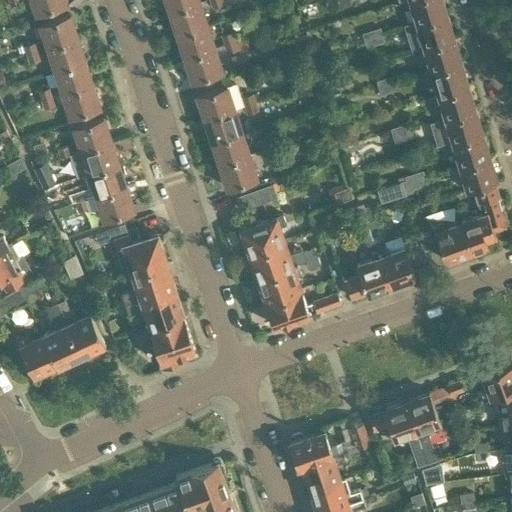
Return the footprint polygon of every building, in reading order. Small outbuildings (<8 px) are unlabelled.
[(65,2),(64,0),(31,0),(36,12),(65,2)] [(165,0),(169,12),(198,2),(197,0),(165,0)] [(411,22),(411,23),(446,13),(441,0),(404,0),(406,8),(411,6),(415,21),(411,22)] [(206,24),(198,2),(169,12),(176,34),(206,24)] [(37,50),(77,37),(69,13),(40,23),(47,46),(37,50)] [(453,37),(446,13),(411,23),(414,31),(418,30),(423,45),(418,46),(418,47),(453,37)] [(176,34),(184,57),(213,47),(206,24),(176,34)] [(374,43),(382,40),(379,29),(371,31),(374,43)] [(298,34),(301,44),(313,41),(310,31),(298,34)] [(362,34),(366,45),(374,43),(371,31),(362,34)] [(223,43),(234,40),(231,32),(221,35),(223,43)] [(84,60),(77,37),(37,50),(40,59),(50,56),(55,69),(84,60)] [(425,70),(425,71),(460,61),(453,37),(418,47),(420,55),(425,54),(430,69),(425,70)] [(234,41),(234,40),(223,43),(226,52),(242,47),(241,38),(234,41)] [(24,44),(26,53),(37,50),(34,41),(24,44)] [(221,70),(213,47),(184,57),(191,80),(221,70)] [(40,59),(37,50),(26,53),(29,62),(40,59)] [(92,82),(84,60),(55,69),(62,92),(92,82)] [(467,84),(460,61),(425,71),(428,79),(432,77),(437,92),(432,94),(432,95),(467,84)] [(293,87),(301,84),(298,73),(290,76),(293,87)] [(388,90),(396,88),(393,76),(385,79),(388,90)] [(385,79),(377,81),(380,93),(388,90),(385,79)] [(99,106),(92,82),(62,92),(69,116),(99,106)] [(304,93),(312,91),(310,83),(302,85),(304,93)] [(440,118),(440,119),(474,108),(467,84),(432,95),(435,103),(440,101),(444,117),(440,118)] [(196,95),(204,118),(233,109),(225,85),(196,95)] [(38,90),(41,99),(51,96),(48,87),(38,90)] [(240,96),(243,105),(254,102),(251,93),(240,96)] [(54,105),(51,96),(41,99),(44,108),(54,105)] [(257,111),(254,102),(243,105),(246,114),(257,111)] [(6,112),(12,123),(20,119),(15,108),(6,112)] [(481,132),(474,108),(440,119),(442,126),(447,125),(451,140),(447,141),(447,142),(481,132)] [(240,131),(233,109),(204,118),(211,141),(240,131)] [(80,150),(110,140),(103,117),(73,126),(80,150)] [(403,138),(411,136),(408,124),(399,126),(403,138)] [(399,126),(391,129),(395,141),(403,138),(399,126)] [(0,139),(8,135),(5,129),(0,132),(0,139)] [(211,141),(218,164),(248,154),(240,131),(211,141)] [(488,156),(481,132),(447,142),(449,150),(454,149),(459,164),(454,165),(454,166),(488,156)] [(255,142),(258,151),(268,147),(266,138),(255,142)] [(118,163),(110,140),(80,150),(88,172),(118,163)] [(57,148),(59,157),(70,154),(67,145),(57,148)] [(271,156),(268,147),(258,151),(261,160),(271,156)] [(255,177),(248,154),(218,164),(226,187),(255,177)] [(496,180),(488,156),(454,166),(456,174),(451,176),(456,192),(473,187),(474,187),(492,181),(496,180)] [(5,164),(11,174),(24,167),(19,157),(5,164)] [(55,181),(45,161),(33,167),(43,187),(55,181)] [(125,185),(118,163),(88,172),(92,187),(81,190),(84,199),(95,195),(125,185)] [(417,186),(426,184),(422,171),(414,174),(417,186)] [(406,180),(407,180),(409,188),(410,188),(417,186),(414,174),(405,176),(406,180)] [(377,189),(380,200),(411,191),(410,188),(409,188),(407,180),(406,180),(377,189)] [(497,197),(492,181),(474,187),(479,205),(482,204),(483,207),(474,210),(476,216),(462,221),(472,250),(487,245),(485,238),(495,234),(494,230),(504,226),(495,198),(497,197)] [(272,184),(236,197),(241,210),(277,197),(272,184)] [(125,185),(95,195),(103,218),(133,209),(125,185)] [(87,208),(84,199),(74,202),(77,211),(87,208)] [(377,217),(373,205),(364,208),(368,220),(377,217)] [(360,223),(368,220),(364,208),(356,210),(360,223)] [(246,254),(283,241),(278,226),(286,223),(283,213),(240,228),(244,239),(242,243),(246,254)] [(444,260),(472,250),(462,221),(447,226),(445,220),(431,225),(433,231),(435,230),(444,260)] [(108,240),(113,238),(113,237),(127,233),(124,223),(104,230),(108,240)] [(25,225),(14,231),(19,240),(30,234),(25,225)] [(126,255),(131,271),(165,260),(156,233),(130,242),(127,233),(113,237),(113,238),(119,257),(126,255)] [(0,236),(0,250),(11,245),(5,234),(0,236)] [(288,254),(283,241),(246,254),(249,263),(253,266),(257,277),(298,263),(305,260),(302,251),(301,249),(288,254)] [(26,278),(25,276),(30,274),(20,256),(18,256),(11,245),(0,250),(0,280),(5,289),(26,278)] [(305,260),(317,256),(314,247),(302,251),(305,260)] [(404,247),(381,255),(391,284),(414,276),(404,247)] [(366,293),(391,284),(381,255),(379,250),(371,253),(373,258),(356,264),(366,293)] [(74,254),(62,261),(70,277),(82,272),(74,254)] [(317,256),(305,260),(308,268),(320,264),(317,256)] [(165,260),(131,271),(136,287),(120,292),(124,302),(174,286),(170,274),(174,270),(171,261),(165,260)] [(298,263),(257,277),(260,286),(258,289),(261,298),(265,300),(300,288),(295,275),(301,273),(298,263)] [(19,286),(24,295),(46,283),(42,275),(19,286)] [(0,313),(27,300),(24,295),(19,286),(0,296),(0,313)] [(178,301),(174,286),(124,302),(128,314),(143,308),(148,324),(185,313),(187,310),(184,301),(178,301)] [(305,302),(300,288),(265,300),(273,325),(340,302),(337,292),(313,301),(312,300),(305,302)] [(58,302),(82,352),(91,348),(97,350),(104,347),(105,342),(90,312),(73,319),(64,299),(58,302)] [(69,358),(82,352),(58,302),(45,307),(55,328),(43,333),(58,365),(61,367),(68,364),(69,358)] [(185,313),(148,324),(163,368),(181,362),(178,354),(194,349),(183,314),(185,313)] [(119,329),(115,318),(108,321),(111,331),(119,329)] [(56,364),(58,365),(43,333),(31,338),(28,332),(15,338),(26,362),(24,366),(27,373),(32,373),(56,363),(56,364)] [(490,397),(495,395),(510,390),(511,388),(511,365),(511,362),(481,373),(490,397)] [(447,385),(450,394),(463,390),(459,380),(447,385)] [(447,385),(429,392),(406,399),(427,462),(442,456),(437,443),(432,445),(428,432),(442,428),(433,402),(446,398),(451,412),(455,410),(450,394),(447,385)] [(511,388),(510,390),(495,395),(499,425),(511,423),(511,422),(511,421),(511,388)] [(427,462),(406,399),(382,408),(383,409),(368,414),(373,429),(388,424),(393,438),(406,434),(417,465),(427,462)] [(353,438),(356,447),(369,443),(361,422),(359,417),(347,421),(349,426),(353,438)] [(290,441),(288,441),(296,466),(302,465),(338,453),(335,444),(329,446),(324,429),(304,436),(299,432),(292,435),(290,441)] [(356,447),(353,438),(345,441),(344,441),(339,443),(342,451),(356,447)] [(474,452),(488,450),(487,441),(473,443),(474,452)] [(358,451),(356,447),(338,453),(302,465),(305,476),(301,480),(304,489),(340,478),(335,463),(350,458),(349,454),(358,451)] [(489,459),(488,450),(474,452),(476,461),(489,459)] [(234,511),(236,511),(221,472),(225,470),(221,459),(220,458),(219,457),(218,457),(216,456),(214,457),(213,458),(212,459),(212,460),(211,460),(211,461),(211,462),(175,475),(177,481),(91,511),(234,511)] [(425,483),(438,481),(435,464),(421,468),(425,483)] [(401,477),(404,484),(416,480),(413,473),(401,477)] [(313,501),(317,511),(362,496),(367,495),(364,488),(360,488),(349,492),(344,476),(340,478),(304,489),(307,500),(313,501)] [(461,503),(474,501),(472,491),(460,493),(461,503)] [(423,501),(421,492),(410,494),(413,504),(423,501)] [(365,505),(362,496),(317,511),(316,511),(361,511),(360,507),(365,505)] [(456,511),(475,510),(474,501),(461,503),(436,506),(436,511),(456,511)]
